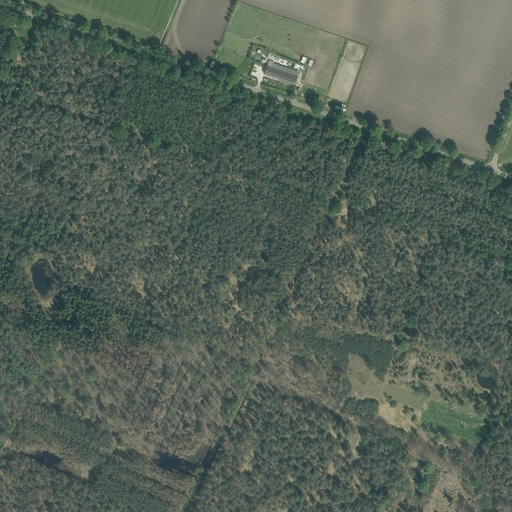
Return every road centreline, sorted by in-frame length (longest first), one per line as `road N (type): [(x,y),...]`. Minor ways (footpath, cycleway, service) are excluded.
road 1 (unclassified): [(490,170),(0,3)]
road 2 (track): [(183,511),(366,128)]
